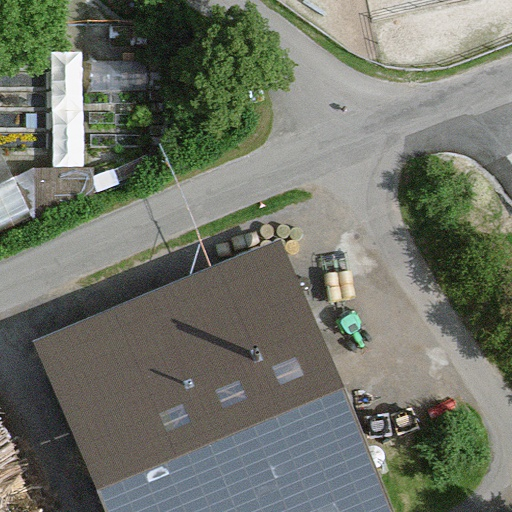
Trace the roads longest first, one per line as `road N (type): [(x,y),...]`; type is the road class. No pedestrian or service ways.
road 1 (residential): [(0,289),(337,145)]
road 2 (residential): [(511,419),(337,145)]
road 3 (residential): [(337,145),(511,76)]
